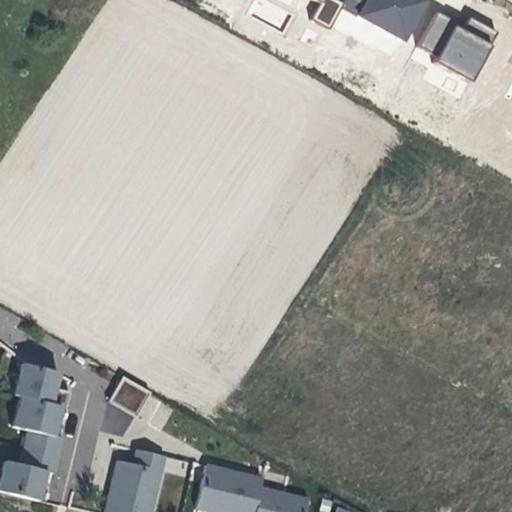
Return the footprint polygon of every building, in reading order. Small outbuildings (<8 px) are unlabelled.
[(334,0),(310,0),(317,4),(308,21),(327,31),(339,8),(341,4),(334,0)] [(343,0),(341,4),(339,8),(400,41),(422,0),(421,0),(343,0)] [(430,63),(467,83),(495,33),(467,18),(461,27),(459,31),(449,26),(449,20),(434,12),(415,47),(433,57),(430,63)] [(459,31),(461,27),(449,20),(449,26),(459,31)] [(27,366),(20,364),(13,396),(65,408),(68,393),(51,388),(55,372),(27,366)] [(133,385),(120,377),(109,398),(122,406),(133,385)] [(147,394),(133,385),(122,406),(135,414),(147,394)] [(58,408),(18,398),(12,427),(26,432),(23,449),(56,456),(60,439),(52,437),(58,408)] [(56,456),(23,449),(19,464),(2,463),(0,468),(0,491),(36,500),(42,472),(51,473),(56,456)] [(148,511),(162,457),(134,450),(130,464),(115,461),(103,511),(148,511)] [(229,472),(203,465),(194,508),(208,511),(251,511),(259,479),(229,472)] [(303,511),(306,500),(257,488),(251,511),(303,511)]
